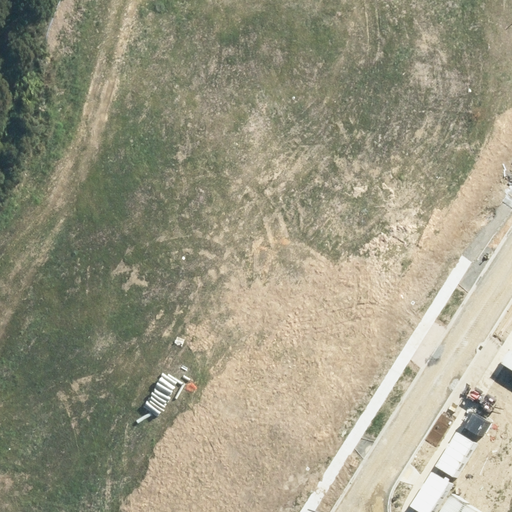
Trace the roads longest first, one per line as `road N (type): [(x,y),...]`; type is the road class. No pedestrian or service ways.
road 1 (unknown): [(354,511),(511,248)]
road 2 (unknown): [(0,473),(93,329)]
road 3 (unknown): [(168,511),(29,427)]
